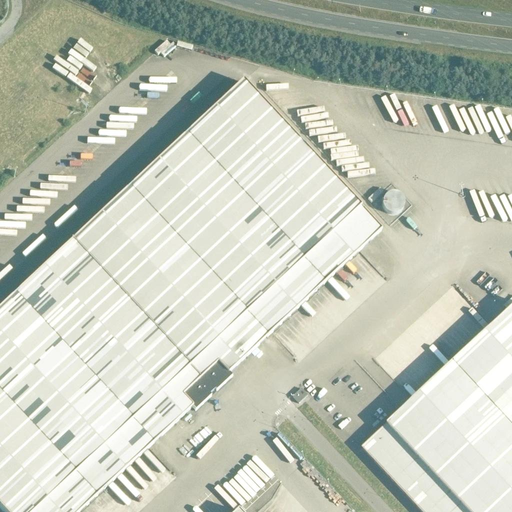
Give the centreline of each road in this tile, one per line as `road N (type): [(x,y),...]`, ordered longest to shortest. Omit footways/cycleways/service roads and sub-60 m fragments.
road 1 (primary): [(223,0),(365,32),(511,50)]
road 2 (unknown): [(0,198),(157,64),(196,68),(189,100)]
road 3 (unknown): [(244,423),(445,260)]
road 4 (unknown): [(189,100),(0,266)]
road 5 (unknown): [(511,155),(465,154),(447,164),(440,183),(445,260)]
road 6 (primary): [(511,19),(376,0)]
road 7 (unknown): [(244,423),(155,511)]
